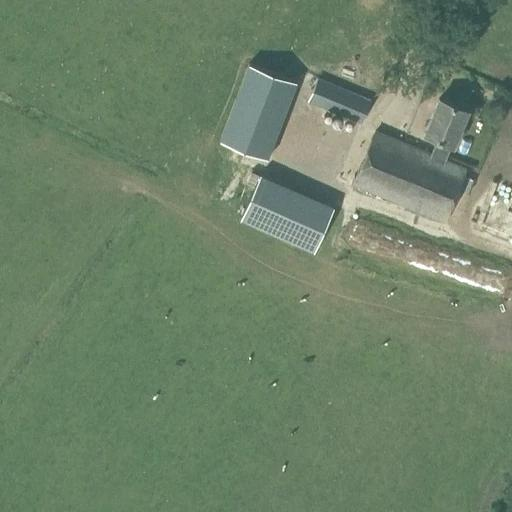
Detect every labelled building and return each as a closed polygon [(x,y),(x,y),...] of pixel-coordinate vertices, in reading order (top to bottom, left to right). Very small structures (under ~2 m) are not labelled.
[(250,63),(220,138),(267,156),(296,81),(250,63)] [(359,122),(368,100),(319,80),(309,101),(359,122)] [(468,110),(439,97),(423,135),(436,140),(431,153),(375,130),(351,185),(444,223),(466,168),(446,159),(451,147),(453,147),(468,110)] [(333,206),(260,174),(240,218),(314,251),(333,206)] [(511,227),(511,197),(480,190),(473,219),(511,227)]
